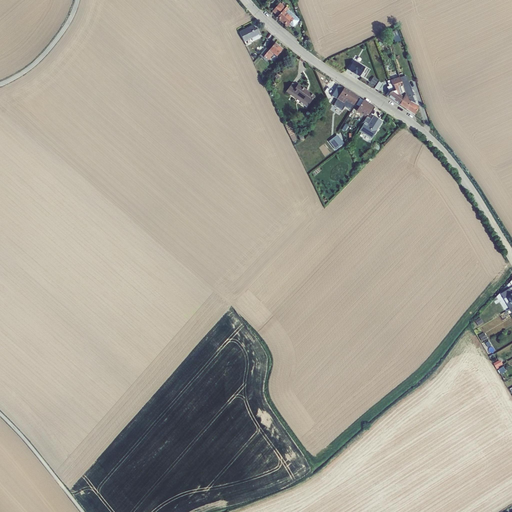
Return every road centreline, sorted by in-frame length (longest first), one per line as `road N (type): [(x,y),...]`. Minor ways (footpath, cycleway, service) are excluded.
road 1 (residential): [(511,255),(426,135),(318,63),(245,0)]
road 2 (unclassified): [(81,511),(0,414)]
